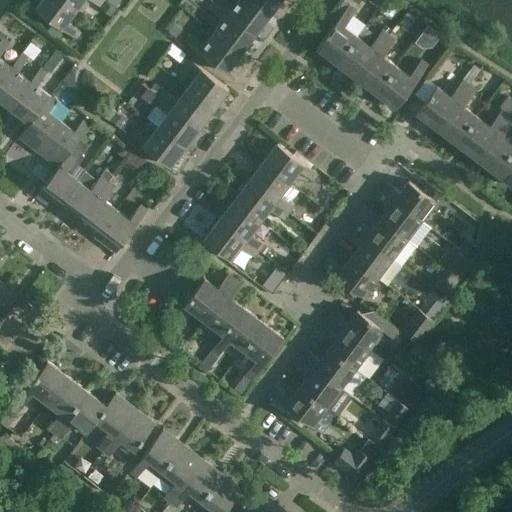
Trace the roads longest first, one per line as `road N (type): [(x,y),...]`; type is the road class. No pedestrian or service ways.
road 1 (residential): [(233,425),(309,322),(304,267),(373,169)]
road 2 (residential): [(92,313),(264,94)]
road 3 (residential): [(233,425),(92,313)]
road 4 (residential): [(504,215),(402,143),(373,169)]
road 5 (residential): [(344,511),(233,425)]
road 6 (residential): [(373,169),(264,94)]
road 7 (residential): [(406,511),(511,431)]
road 8 (residential): [(72,266),(0,373)]
